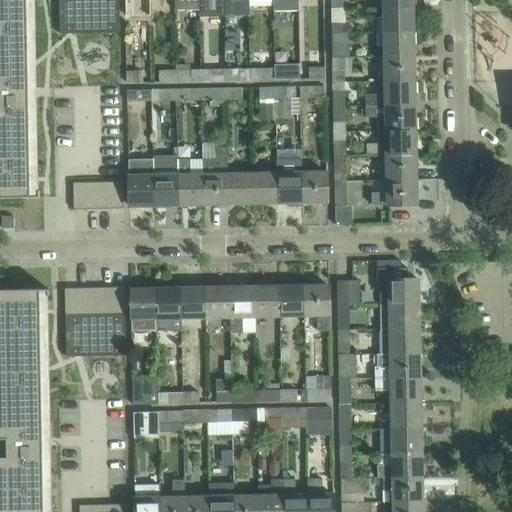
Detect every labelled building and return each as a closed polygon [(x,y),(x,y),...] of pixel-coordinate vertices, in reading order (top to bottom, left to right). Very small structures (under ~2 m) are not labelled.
[(0,0),(0,197),(30,197),(30,196),(27,0),(0,0)] [(59,0),(60,34),(120,32),(119,0),(59,0)] [(125,0),(126,11),(138,11),(138,0),(125,0)] [(200,9),(199,0),(175,0),(176,10),(200,9)] [(299,11),(299,0),(273,0),(274,11),(299,11)] [(343,9),(343,0),(331,0),(332,9),(343,9)] [(413,8),(413,0),(384,0),(384,8),(413,8)] [(384,19),(378,19),(378,33),(385,33),(414,32),(413,8),(384,8),(384,19)] [(344,32),(343,9),(332,9),(333,32),(344,32)] [(349,32),(344,32),(333,32),(333,59),(344,59),(344,57),(350,57),(349,32)] [(414,58),(414,32),(385,33),(378,33),(379,46),(385,46),(385,58),(414,58)] [(415,83),(414,58),(385,58),(386,83),(415,83)] [(345,84),(344,59),(333,59),(334,84),(345,84)] [(301,79),(301,64),(275,64),(275,68),(275,79),(301,79)] [(326,78),(325,67),(309,67),(310,79),(326,78)] [(275,79),(275,68),(259,68),(250,69),(250,80),(259,79),(275,79)] [(226,81),(225,69),(201,70),(201,81),(226,81)] [(250,80),(250,69),(241,69),(225,69),(226,81),(250,80)] [(176,82),(176,70),(160,71),(160,82),(176,82)] [(201,81),(201,70),(176,70),(176,82),(201,81)] [(143,82),(143,71),(127,71),(127,82),(143,82)] [(415,106),(415,83),(386,83),(386,94),(367,94),(367,107),(415,106)] [(345,108),(345,92),(345,84),(334,84),(334,108),(345,108)] [(326,97),(326,86),(299,87),(300,98),(326,97)] [(276,98),(276,87),(260,88),(260,99),(276,98)] [(300,98),(299,87),(276,87),(276,98),(300,98)] [(226,99),(226,88),(202,89),(202,100),(226,99)] [(242,99),(242,88),(226,88),(226,99),(242,99)] [(177,100),(177,89),(153,90),(153,101),(177,100)] [(202,100),(202,89),(177,89),(177,100),(202,100)] [(153,101),(153,90),(128,90),(128,101),(153,101)] [(291,102),(278,102),(279,116),(291,116),(291,115),(291,102)] [(416,131),(415,106),(367,107),(367,117),(379,117),(379,132),(387,132),(416,131)] [(346,132),(345,108),(334,108),(335,132),(346,132)] [(416,156),(416,131),(387,132),(387,143),(368,144),(368,157),(387,156),(416,156)] [(346,157),(346,143),(346,132),(335,132),(335,157),(346,157)] [(228,204),(228,174),(228,147),(218,147),(218,159),(203,159),(203,175),(204,204),(228,204)] [(167,156),(154,156),(154,157),(154,176),(155,205),(180,204),(179,160),(179,155),(167,156)] [(417,181),(416,156),(387,156),(388,181),(417,181)] [(155,205),(154,176),(154,157),(129,158),(129,176),(130,206),(155,205)] [(347,182),(346,157),(335,157),(336,182),(347,182)] [(204,204),(203,175),(191,175),(190,159),(179,160),(180,204),(204,204)] [(328,201),(328,181),(328,172),(302,173),(303,202),(328,201)] [(278,202),(277,173),(252,174),(253,203),(278,202)] [(303,202),(302,173),(277,173),(278,202),(303,202)] [(253,203),(252,174),(228,174),(228,204),(253,203)] [(417,205),(417,181),(388,181),(388,192),(373,193),(373,205),(417,205)] [(88,182),(74,183),(74,209),(75,209),(89,209),(88,182)] [(99,182),(88,182),(89,209),(100,209),(99,182)] [(112,182),(99,182),(100,209),(113,208),(112,182)] [(123,182),(112,182),(113,208),(124,208),(123,182)] [(347,206),(347,192),(347,182),(336,182),(336,206),(347,206)] [(14,226),(14,216),(2,216),(3,226),(3,228),(14,228),(14,226)] [(419,305),(419,279),(409,279),(408,268),(377,268),(378,281),(381,281),(382,306),(419,305)] [(354,305),(354,280),(338,280),(338,306),(354,305)] [(330,315),(330,305),(330,285),(305,286),(305,315),(317,315),(318,332),(330,331),(330,315)] [(280,316),(280,286),(255,287),(256,316),(280,316)] [(305,315),(305,286),(280,286),(280,316),(305,315)] [(114,287),(101,288),(102,314),(115,314),(114,287)] [(125,287),(114,287),(115,314),(126,314),(125,287)] [(231,317),(230,287),(206,288),(207,317),(230,317),(231,317)] [(256,316),(255,287),(230,287),(231,317),(230,317),(230,318),(231,334),(244,334),(243,316),(256,316)] [(77,288),(65,288),(66,289),(66,315),(78,315),(77,288)] [(91,288),(77,288),(78,315),(91,315),(91,288)] [(101,288),(91,288),(91,315),(102,314),(101,288)] [(181,288),(157,289),(157,318),(158,331),(182,330),(182,318),(181,288)] [(207,317),(206,288),(181,288),(182,318),(207,317)] [(1,308),(0,308),(0,335),(2,336),(2,366),(0,365),(0,393),(3,393),(3,424),(0,423),(0,439),(7,439),(7,457),(0,457),(0,472),(4,472),(4,486),(0,485),(0,501),(4,501),(4,511),(44,511),(40,290),(40,289),(0,289),(0,291),(1,291),(1,308)] [(157,289),(131,289),(132,319),(132,331),(158,331),(157,318),(157,289)] [(420,330),(419,305),(382,306),(382,331),(420,330)] [(78,315),(66,315),(67,356),(127,355),(126,314),(115,314),(102,314),(91,315),(78,315)] [(350,331),(350,315),(338,316),(339,331),(350,331)] [(420,354),(420,330),(382,331),(382,354),(420,354)] [(351,356),(350,331),(339,331),(339,356),(351,356)] [(196,351),(185,351),(185,387),(197,387),(196,351)] [(420,354),(382,354),(378,354),(378,368),(375,368),(376,380),(421,379),(420,354)] [(357,355),(351,356),(339,356),(340,381),(351,380),(358,380),(357,355)] [(233,402),(232,390),(232,379),(216,379),(217,402),(233,402)] [(421,404),(421,379),(376,380),(376,392),(392,392),(392,404),(421,404)] [(351,404),(351,380),(340,381),(340,405),(351,404)] [(159,404),(158,393),(158,387),(133,387),(134,404),(159,404)] [(332,399),(331,388),(315,388),(316,400),(332,399)] [(282,400),(282,389),(257,390),(257,401),(282,400)] [(298,400),(298,389),(282,389),(282,400),(298,400)] [(257,401),(257,390),(232,390),(233,402),(257,401)] [(199,403),(199,391),(183,392),(184,403),(199,403)] [(184,403),(183,392),(167,392),(158,393),(159,404),(184,403)] [(352,430),(352,415),(351,404),(340,405),(341,430),(352,430)] [(422,428),(421,404),(392,404),(392,429),(422,428)] [(333,418),(332,407),(307,408),(307,419),(333,418)] [(283,420),(283,408),(257,409),(258,420),(283,420)] [(307,419),(307,408),(283,408),(283,420),(307,419)] [(249,421),(258,420),(257,409),(233,410),(234,435),(250,434),(249,421)] [(209,422),(209,410),(184,411),(184,422),(209,422)] [(234,435),(233,410),(209,410),(209,422),(209,435),(234,435)] [(184,422),(184,411),(168,411),(159,412),(159,423),(184,422)] [(160,438),(159,423),(159,412),(134,412),(135,439),(160,438)] [(422,453),(422,428),(392,429),(393,452),(393,454),(422,453)] [(352,446),(352,430),(341,430),(341,454),(353,454),(352,446)] [(423,476),(422,453),(393,454),(393,452),(379,453),(379,465),(378,465),(379,477),(383,477),(423,476)] [(353,478),(353,463),(353,454),(341,454),(342,478),(353,478)] [(259,460),(259,470),(267,470),(267,460),(259,460)] [(308,511),(309,494),(308,494),(296,495),(296,479),(288,479),(288,470),(283,470),(283,479),(284,495),(284,511),(308,511)] [(423,502),(423,476),(383,477),(384,489),(394,489),(394,502),(423,502)] [(334,511),(334,495),(334,494),(323,494),(323,478),(308,478),(308,494),(309,494),(308,511),(334,511)] [(367,495),(367,478),(353,478),(342,478),(342,502),(359,502),(359,495),(367,495)] [(284,511),(284,495),(283,479),(272,479),(272,484),(259,485),(259,495),(259,511),(284,511)] [(185,511),(185,497),(185,480),(174,480),(174,497),(161,497),(161,511),(185,511)] [(234,511),(234,496),(234,483),(210,484),(210,496),(210,511),(234,511)] [(161,484),(135,485),(135,511),(161,511),(161,497),(161,484)] [(259,511),(259,495),(234,496),(234,511),(259,511)] [(210,511),(210,496),(185,497),(185,511),(210,511)] [(372,511),(372,507),(372,502),(359,502),(342,502),(342,511),(372,511)] [(423,511),(423,502),(394,502),(394,511),(423,511)]
